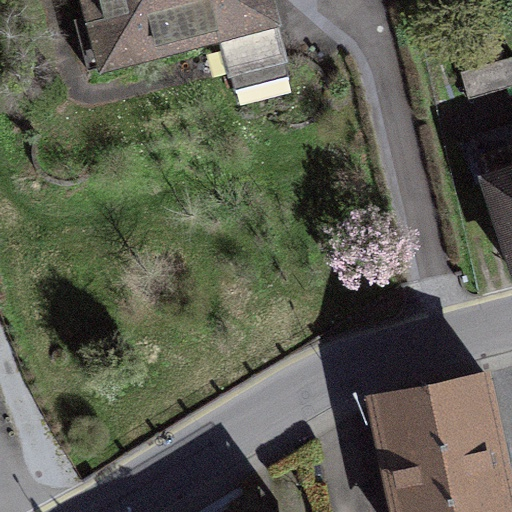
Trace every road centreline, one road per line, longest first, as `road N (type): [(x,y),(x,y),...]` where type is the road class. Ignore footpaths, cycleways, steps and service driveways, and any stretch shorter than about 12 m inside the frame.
road 1 (residential): [(511,322),(325,380),(100,511)]
road 2 (unknown): [(454,338),(378,0)]
